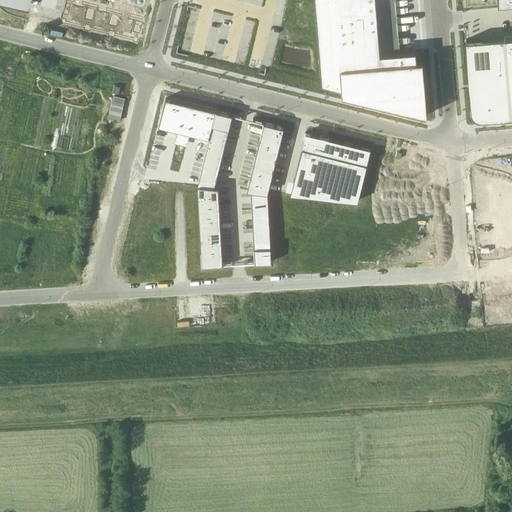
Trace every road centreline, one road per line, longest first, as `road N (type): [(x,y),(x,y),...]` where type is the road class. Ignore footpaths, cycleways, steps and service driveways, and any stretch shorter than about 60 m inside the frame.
road 1 (track): [(511,405),(0,425)]
road 2 (unclassified): [(93,293),(465,272),(451,142)]
road 3 (unclassified): [(451,142),(151,69)]
road 4 (unclassified): [(151,69),(93,293)]
road 5 (unclassified): [(151,69),(0,32)]
road 6 (unclassified): [(439,0),(451,142)]
